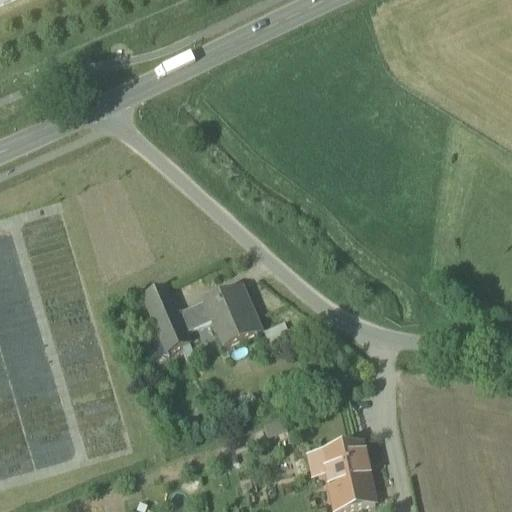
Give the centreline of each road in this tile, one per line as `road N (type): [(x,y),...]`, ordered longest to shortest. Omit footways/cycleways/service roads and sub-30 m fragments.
road 1 (unclassified): [(511,363),(361,336),(305,297),(103,108)]
road 2 (tertiary): [(103,108),(328,0)]
